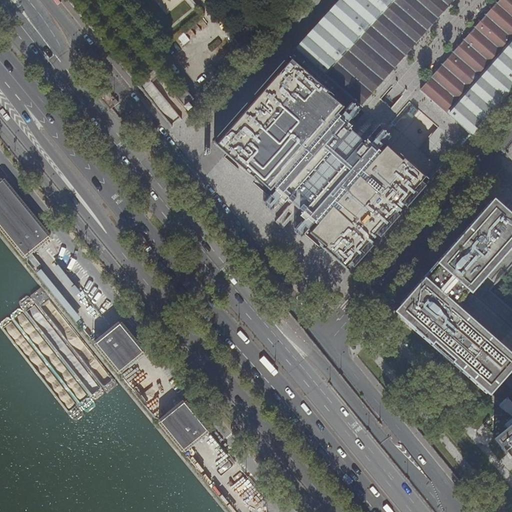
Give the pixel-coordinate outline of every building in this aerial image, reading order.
[(341,0),(335,7),(321,22),(305,40),(297,50),(361,106),(364,102),(375,90),(384,79),(387,76),(398,64),(412,48),(422,36),(432,25),(443,13),(453,1),(454,0),(341,0)] [(511,0),(498,0),(491,9),(482,20),(470,32),(458,46),(449,57),(437,70),(419,90),(424,94),(434,103),(458,124),(470,135),(477,126),(494,108),(511,87),(511,0)] [(417,186),(426,176),(404,157),(403,157),(404,158),(402,159),(386,145),(380,152),(372,146),(374,144),(371,141),(376,135),(368,128),(368,127),(356,116),(350,122),(348,120),(346,122),(338,115),(344,108),(328,94),(329,93),(330,93),(292,59),(289,63),(276,78),(279,81),(277,84),(267,95),(264,92),(257,99),(241,118),(239,120),(242,124),(233,133),(230,137),(227,135),(217,145),(219,147),(230,157),(244,169),(255,178),(256,178),(255,177),(256,176),(267,187),(271,191),(275,186),(277,188),(276,189),(282,195),(280,197),(286,202),(289,199),(293,202),(297,198),(302,202),(302,203),(303,203),(299,208),(303,212),(300,214),(306,220),(308,219),(312,222),(314,224),(315,222),(318,224),(310,233),(326,246),(325,248),(324,247),(323,248),(326,251),(340,262),(346,267),(348,264),(359,252),(362,249),(371,238),(385,223),(400,205),(417,186)] [(45,228),(5,178),(1,178),(0,179),(0,229),(17,251),(44,229),(45,228)] [(511,214),(494,199),(470,226),(471,226),(460,238),(447,254),(436,266),(425,278),(415,290),(402,305),(395,312),(411,326),(428,341),(445,356),(462,370),(478,385),(490,396),(503,382),(507,377),(511,371),(511,354),(457,306),(470,292),(472,294),(507,255),(506,254),(511,247),(511,214)] [(25,259),(49,239),(49,236),(44,229),(17,251),(16,251),(22,258),(25,259)] [(144,354),(145,350),(122,322),(118,322),(95,341),(94,345),(117,373),(121,373),(144,354)] [(182,400),(159,419),(158,423),(182,451),(185,451),(209,433),(209,429),(187,401),(182,400)] [(511,424),(493,439),(501,449),(509,443),(510,445),(509,446),(511,449),(511,424)]
